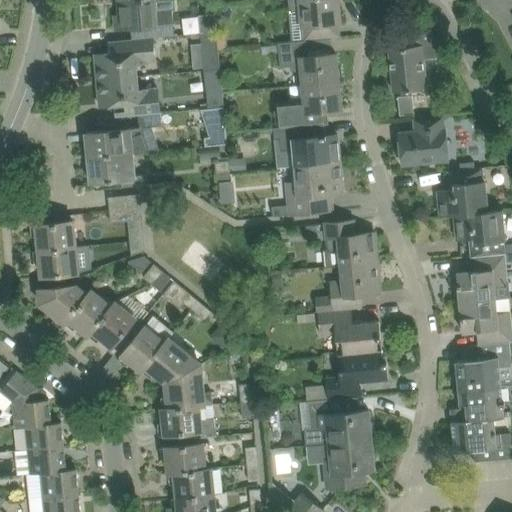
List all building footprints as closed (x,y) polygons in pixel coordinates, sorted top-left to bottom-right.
[(175,0),(141,0),(119,2),(121,16),(116,17),(117,28),(134,27),(135,39),(154,37),(174,35),(172,10),(177,10),(175,0)] [(341,23),(339,0),(291,0),(293,10),(302,9),(305,40),(307,40),(307,41),(335,38),(333,23),(341,23)] [(201,32),(217,31),(215,15),(199,17),(201,32)] [(418,45),(390,48),(394,92),(402,91),(402,96),(398,97),(400,115),(414,114),(412,90),(428,89),(427,69),(426,59),(447,56),(429,28),(417,30),(418,45)] [(217,31),(201,32),(205,70),(221,68),(217,33),(217,31)] [(156,62),(154,37),(135,39),(109,41),(110,53),(96,54),(98,80),(138,77),(137,63),(156,62)] [(341,68),(338,69),(337,53),(308,56),(307,41),(307,40),(305,40),(279,43),(280,59),(281,67),(292,66),(293,72),(303,71),(304,86),(339,81),(339,78),(342,78),(341,68)] [(221,68),(205,70),(208,98),(223,97),(221,68)] [(138,77),(98,80),(100,106),(125,104),(126,115),(116,116),(116,117),(139,115),(161,113),(159,97),(158,88),(150,89),(139,90),(138,77)] [(305,99),(279,102),(281,127),(281,128),(325,124),(328,123),(327,111),(342,109),(339,81),(304,86),(305,99)] [(225,109),(224,106),(209,108),(201,109),(210,136),(205,137),(206,146),(228,144),(225,109)] [(162,126),(161,113),(139,115),(141,128),(157,126),(162,126)] [(444,115),(419,118),(414,118),(415,119),(419,119),(420,131),(400,133),(403,165),(449,160),(444,115)] [(326,135),(325,124),(281,128),(281,127),(274,128),(275,139),(281,138),(282,150),(295,149),(297,166),(341,162),(338,134),(326,135)] [(87,132),(90,158),(127,154),(126,140),(132,140),(131,127),(87,132)] [(129,168),(127,154),(90,158),(92,183),(122,180),(123,187),(149,184),(148,174),(136,175),(135,167),(129,168)] [(232,171),(248,170),(246,158),(231,160),(232,171)] [(215,161),(216,171),(217,182),(231,180),(230,170),(229,160),(215,161)] [(289,205),(272,206),(273,217),(290,215),(313,213),(333,211),(332,199),(332,193),(343,192),(341,162),(297,166),(298,182),(292,183),(294,196),(288,196),(289,205)] [(441,217),(455,216),(455,215),(488,212),(488,211),(486,181),(484,181),(483,168),(450,171),(451,190),(438,191),(441,217)] [(143,206),(141,193),(110,197),(111,209),(143,206)] [(144,218),(143,206),(111,209),(112,222),(144,218)] [(503,210),(488,211),(488,212),(455,215),(455,216),(457,241),(470,239),(472,257),(478,257),(505,254),(504,241),(506,241),(503,210)] [(326,223),(329,249),(325,250),(327,266),(342,265),(379,262),(376,232),(355,234),(354,220),(326,223)] [(39,236),(40,250),(76,246),(74,221),(32,225),(33,236),(39,236)] [(307,234),(318,233),(318,224),(306,225),(307,234)] [(76,246),(40,250),(34,250),(35,262),(41,262),(43,276),(63,274),(79,273),(76,246)] [(506,254),(505,254),(478,257),(480,271),(458,273),(461,303),(496,299),(510,298),(506,254)] [(141,274),(152,261),(146,256),(130,261),(131,266),(141,274)] [(382,292),(379,262),(342,265),(344,281),(332,283),(333,295),(318,297),(319,312),(352,309),(363,308),(361,294),(382,292)] [(153,283),(164,270),(155,263),(145,277),(153,283)] [(172,277),(164,270),(153,283),(162,290),(172,277)] [(273,274),(273,287),(283,286),(283,273),(273,274)] [(85,275),(46,277),(46,284),(86,282),(85,275)] [(200,300),(187,289),(175,280),(164,294),(180,307),(185,302),(193,309),(200,300)] [(89,295),(88,295),(76,285),(40,289),(42,304),(57,316),(53,320),(62,328),(66,323),(89,295)] [(112,306),(92,290),(88,295),(89,295),(66,323),(74,330),(78,325),(90,334),(112,306)] [(498,313),(496,299),(461,303),(464,332),(485,330),(487,344),(510,342),(511,341),(511,317),(511,312),(498,313)] [(213,311),(200,300),(193,309),(206,319),(213,311)] [(115,354),(118,350),(139,325),(134,321),(136,318),(116,301),(112,306),(90,334),(98,342),(102,337),(111,344),(110,346),(110,347),(110,348),(110,349),(110,350),(110,351),(115,354)] [(353,323),(352,309),(319,312),(321,334),(337,333),(339,354),(379,350),(383,349),(380,320),(353,323)] [(298,314),(299,322),(316,321),(315,312),(298,314)] [(165,342),(170,337),(175,331),(155,315),(146,326),(144,328),(139,325),(118,350),(122,354),(119,358),(128,366),(132,361),(143,370),(166,342),(165,342)] [(166,382),(202,363),(170,337),(165,342),(166,342),(143,370),(152,377),(155,373),(166,382)] [(456,361),(459,391),(502,387),(500,367),(511,366),(510,342),(487,344),(472,346),(472,347),(477,346),(478,364),(474,364),(473,359),(456,361)] [(362,382),(390,379),(388,362),(385,362),(383,349),(379,350),(339,354),(341,376),(326,377),(328,400),(344,398),(363,396),(362,382)] [(204,392),(202,363),(166,382),(168,396),(162,397),(163,408),(200,404),(200,405),(212,404),(214,404),(213,391),(204,392)] [(52,422),(50,399),(39,400),(38,387),(18,371),(2,390),(14,400),(17,427),(26,426),(52,423),(52,422)] [(241,384),(242,401),(253,400),(252,383),(241,384)] [(505,417),(502,387),(459,391),(460,405),(466,404),(468,420),(495,418),(505,417)] [(371,423),(369,410),(345,412),(344,398),(328,400),(308,401),(311,429),(305,430),(307,446),(330,444),(375,439),(374,423),(371,423)] [(255,416),(253,400),(242,401),(244,417),(255,416)] [(216,436),(212,404),(200,405),(200,404),(163,408),(165,422),(159,423),(160,435),(195,431),(196,437),(216,436)] [(475,461),(475,462),(511,458),(511,450),(510,433),(496,434),(495,418),(468,420),(452,421),(455,452),(480,449),(481,460),(475,461)] [(62,421),(52,422),(52,423),(26,426),(29,447),(65,443),(62,421)] [(325,460),(328,488),(366,484),(365,471),(375,469),(374,456),(377,456),(375,439),(330,444),(332,460),(325,460)] [(67,469),(65,443),(29,447),(32,474),(42,473),(42,472),(67,469)] [(169,458),(170,472),(206,469),(206,468),(203,443),(181,445),(161,447),(162,459),(169,458)] [(247,447),(248,464),(259,463),(258,446),(247,447)] [(273,446),(273,478),(293,478),(294,446),(273,446)] [(261,479),(259,463),(248,464),(250,480),(261,479)] [(212,467),(206,468),(206,469),(170,472),(171,484),(177,483),(178,497),(178,498),(214,494),(212,467)] [(77,468),(67,469),(42,472),(42,473),(44,496),(80,492),(77,468)] [(251,489),(252,506),(263,505),(262,488),(251,489)] [(81,511),(80,492),(44,496),(45,511),(81,511)] [(294,504),(304,511),(324,511),(325,511),(310,498),(303,493),(294,504)] [(216,511),(214,494),(178,498),(178,497),(172,498),(174,508),(168,509),(168,511),(216,511)]
